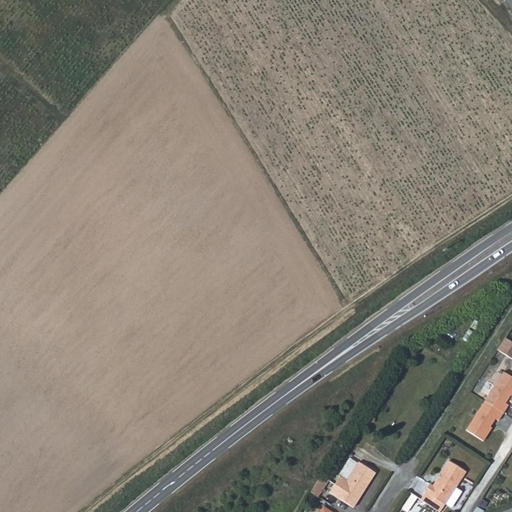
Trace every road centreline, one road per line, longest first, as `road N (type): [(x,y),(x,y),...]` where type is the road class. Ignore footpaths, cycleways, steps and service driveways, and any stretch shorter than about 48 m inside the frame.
road 1 (track): [(511,202),(206,411),(90,511)]
road 2 (secondary): [(137,511),(367,336)]
road 3 (secondary): [(511,227),(367,336)]
road 4 (secondary): [(367,336),(511,246)]
